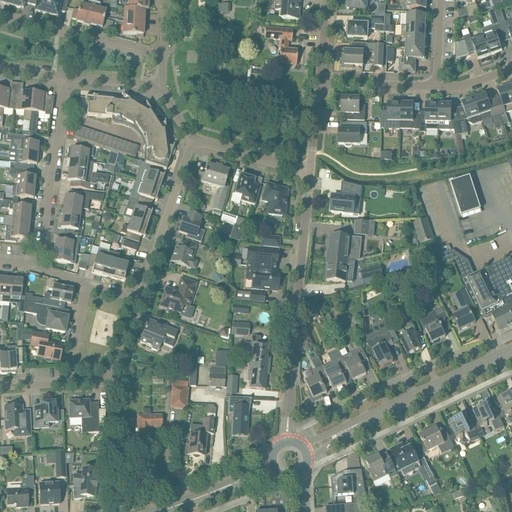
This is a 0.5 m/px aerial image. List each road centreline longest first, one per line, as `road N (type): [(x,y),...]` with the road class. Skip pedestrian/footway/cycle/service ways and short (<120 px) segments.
road 1 (residential): [(288,410),(309,173)]
road 2 (residential): [(64,75),(33,261)]
road 3 (tertiary): [(348,428),(511,351)]
road 4 (residential): [(137,300),(192,140)]
road 5 (residential): [(162,57),(0,17)]
road 6 (residential): [(68,382),(108,379),(137,300)]
road 7 (residential): [(309,173),(192,140)]
road 8 (residential): [(317,86),(437,90)]
